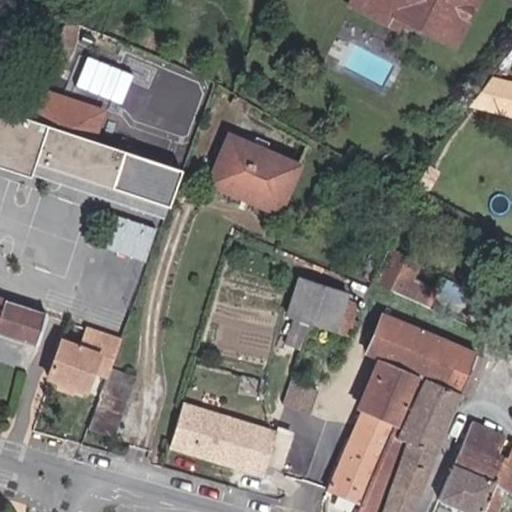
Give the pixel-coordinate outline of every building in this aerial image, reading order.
[(398,19),(365,0),(351,0),(349,5),(393,29),(398,19)] [(437,40),(440,33),(454,39),(474,0),(365,0),(398,19),(437,40)] [(454,39),(440,33),(437,40),(450,47),(454,39)] [(88,52),(76,47),(62,78),(76,85),(88,52)] [(76,85),(104,97),(118,66),(88,52),(76,85)] [(65,60),(55,56),(48,72),(57,76),(65,60)] [(511,83),(497,77),(490,74),(479,88),(474,95),(511,113),(511,83)] [(39,90),(27,120),(45,127),(60,132),(70,102),(39,90)] [(60,132),(89,142),(100,112),(70,102),(60,132)] [(0,167),(28,177),(33,162),(47,167),(56,144),(41,139),(45,127),(27,120),(0,110),(0,167)] [(89,142),(60,132),(45,127),(41,139),(56,144),(47,167),(105,187),(115,151),(89,142)] [(205,182),(249,200),(255,187),(220,173),(235,137),(225,133),(205,182)] [(300,164),(235,137),(220,173),(255,187),(249,200),(280,213),(300,164)] [(136,144),(119,138),(115,151),(105,187),(170,210),(183,174),(124,154),(126,149),(133,152),(136,144)] [(438,169),(429,164),(419,186),(428,190),(438,169)] [(144,265),(156,231),(114,217),(103,251),(144,265)] [(373,283),(430,308),(438,292),(413,280),(421,264),(390,247),(376,277),(373,283)] [(373,283),(376,277),(369,273),(365,280),(373,283)] [(299,276),(285,306),(308,316),(318,285),(299,276)] [(318,285),(308,316),(337,329),(351,300),(318,285)] [(0,333),(36,345),(46,312),(0,298),(0,333)] [(461,394),(477,356),(384,314),(366,352),(383,360),(415,374),(421,376),(461,394)] [(96,331),(86,328),(79,346),(89,350),(96,331)] [(89,350),(79,346),(62,340),(48,377),(57,381),(73,387),(85,391),(92,369),(107,375),(121,341),(96,331),(89,350)] [(415,374),(383,360),(363,405),(396,419),(415,374)] [(138,378),(112,369),(88,428),(113,439),(138,378)] [(389,436),(359,505),(356,511),(381,511),(392,485),(409,441),(436,453),(461,394),(421,376),(393,439),(389,436)] [(290,378),(282,403),(309,412),(317,388),(290,378)] [(73,387),(57,381),(55,388),(70,394),(73,387)] [(183,404),(170,446),(244,469),(256,426),(183,404)] [(396,419),(363,405),(353,427),(326,491),(359,505),(389,436),(396,419)] [(505,439),(471,422),(453,464),(490,481),(493,482),(503,457),(497,454),(505,439)] [(261,474),(273,432),(256,426),(244,469),(261,474)] [(409,441),(392,485),(418,495),(436,453),(409,441)] [(511,445),(506,458),(503,457),(493,482),(495,482),(482,511),(497,511),(506,488),(511,492),(511,445)] [(466,511),(477,511),(490,481),(453,464),(438,499),(466,511)] [(410,511),(418,495),(392,485),(381,511),(410,511)]
